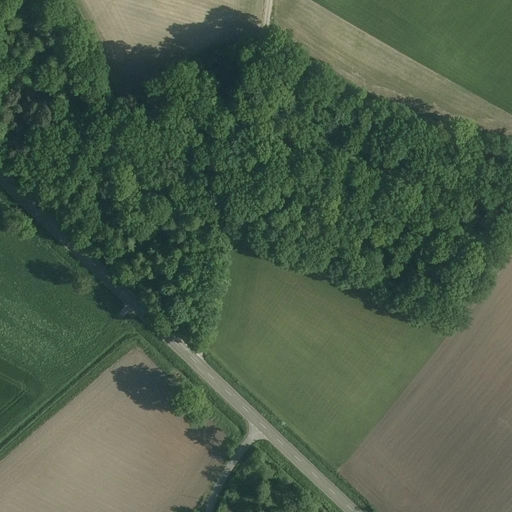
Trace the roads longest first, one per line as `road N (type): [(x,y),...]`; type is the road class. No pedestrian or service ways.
road 1 (track): [(194,363),(209,331),(224,218),(272,0)]
road 2 (tertiary): [(263,429),(0,175)]
road 3 (tertiary): [(351,511),(263,429)]
